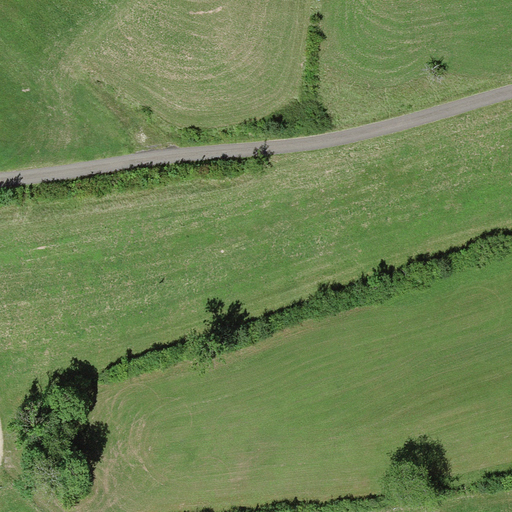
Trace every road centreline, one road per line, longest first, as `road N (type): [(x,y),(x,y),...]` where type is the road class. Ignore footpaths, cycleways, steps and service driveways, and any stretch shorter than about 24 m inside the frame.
road 1 (track): [(0,170),(161,156),(511,94)]
road 2 (track): [(161,156),(59,55)]
